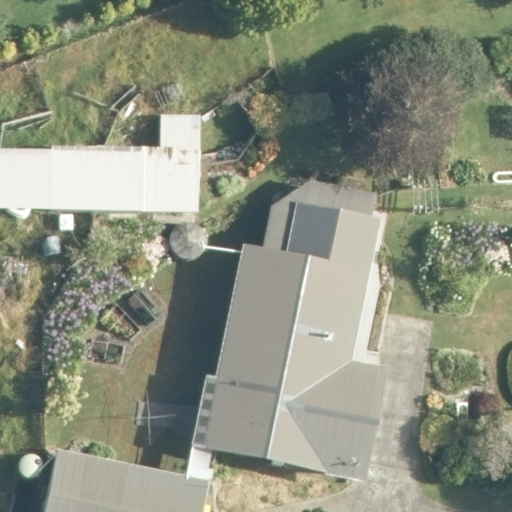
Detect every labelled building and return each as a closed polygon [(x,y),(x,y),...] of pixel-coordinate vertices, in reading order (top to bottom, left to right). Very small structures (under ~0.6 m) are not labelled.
[(511,82),(461,80),(457,169),(511,171),(511,82)] [(0,149),(0,208),(194,209),(194,120),(155,120),(155,150),(0,149)] [(239,245),(194,445),(357,481),(383,365),(342,356),(377,197),(305,181),(267,204),(257,250),(239,245)] [(3,331),(2,347),(18,348),(19,332),(3,331)] [(198,511),(205,482),(53,448),(39,511),(198,511)]
